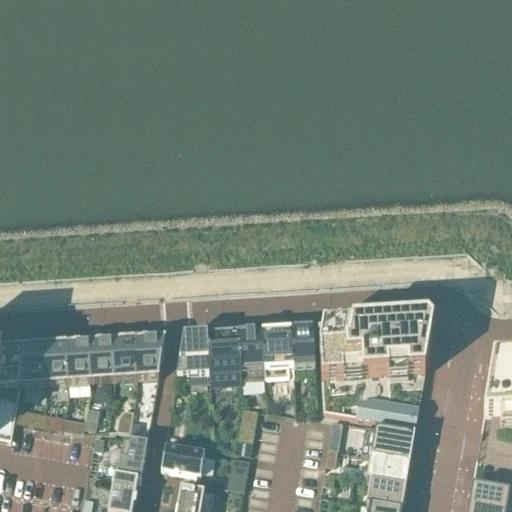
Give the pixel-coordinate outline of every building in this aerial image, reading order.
[(318,334),(324,419),(415,435),(418,415),(424,381),(432,332),(431,332),(428,328),(427,327),(424,327),(424,328),(413,328),(410,328),(410,329),(399,329),(398,329),(395,329),(384,330),(381,330),(381,331),(370,331),(369,330),(366,331),(355,332),(355,331),(352,332),(341,333),(340,332),(337,332),(337,333),(326,334),(326,333),(323,333),(323,334),(318,334)] [(267,338),(262,338),(265,386),(294,384),(293,376),(291,336),(281,337),(281,332),(266,333),(267,338)] [(312,335),(291,336),(293,376),(315,375),(312,335)] [(262,338),(238,340),(241,388),(265,386),(262,338)] [(146,340),(133,341),(134,346),(136,386),(137,386),(158,385),(165,344),(146,345),(146,340)] [(238,340),(206,342),(209,382),(209,389),(241,388),(238,340)] [(123,341),(111,342),(111,347),(114,387),(136,386),(134,346),(123,347),(123,341)] [(183,343),(176,384),(209,382),(206,342),(183,343)] [(101,343),(88,344),(89,349),(91,389),(114,387),(111,347),(110,348),(101,348),(101,343)] [(78,344),(66,345),(66,350),(68,390),(69,390),(89,389),(91,389),(89,349),(88,349),(78,350),(78,344)] [(55,346),(42,347),(45,392),(68,390),(66,350),(65,350),(55,351),(55,346)] [(25,353),(18,394),(20,394),(45,392),(42,347),(30,347),(30,353),(25,353)] [(0,445),(11,447),(14,428),(16,417),(20,394),(18,394),(25,353),(24,353),(1,354),(0,354),(0,445)] [(492,368),(483,422),(485,422),(511,419),(511,363),(493,365),(492,368)] [(252,449),(258,416),(242,414),(237,446),(252,449)] [(88,416),(85,435),(89,435),(94,436),(95,433),(98,417),(88,416)] [(16,417),(14,428),(41,433),(43,422),(16,417)] [(43,422),(41,433),(44,434),(62,437),(64,426),(64,425),(43,422)] [(118,423),(116,437),(130,439),(132,425),(118,423)] [(64,428),(63,436),(76,439),(84,439),(85,430),(64,426),(64,428)] [(132,428),(130,439),(138,441),(140,430),(132,428)] [(365,432),(360,461),(370,462),(409,469),(414,441),(365,432)] [(120,466),(115,465),(112,483),(114,484),(138,488),(141,488),(147,450),(123,446),(120,466)] [(237,447),(235,458),(249,460),(251,449),(237,447)] [(161,476),(200,483),(204,459),(165,453),(161,476)] [(409,469),(370,462),(366,486),(370,487),(405,493),(409,469)] [(334,481),(324,479),(322,491),(332,493),(334,481)] [(234,480),(231,495),(244,497),(246,482),(234,480)] [(135,511),(137,504),(135,504),(138,488),(114,484),(109,511),(135,511)] [(370,487),(366,510),(366,511),(369,511),(375,511),(402,511),(405,493),(370,487)] [(511,511),(511,496),(472,490),(467,511),(511,511)] [(180,494),(177,511),(211,511),(214,500),(180,494)]
